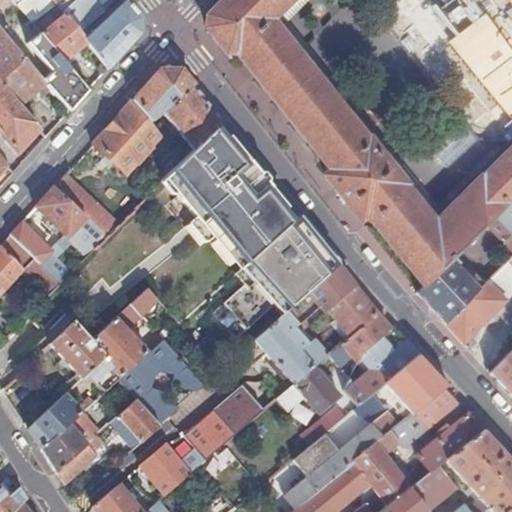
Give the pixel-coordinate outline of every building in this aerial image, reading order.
[(57,7),(50,0),(27,0),(18,7),(34,25),(52,11),(57,7)] [(50,0),(57,7),(61,13),(63,15),(64,15),(79,0),(50,0)] [(79,0),(64,15),(65,16),(80,35),(88,27),(115,0),(79,0)] [(317,155),(332,174),(326,179),(361,223),(367,218),(390,246),(425,289),(450,265),(488,227),(511,203),(511,0),(227,0),(208,20),(208,31),(227,55),(238,56),(317,155)] [(88,27),(80,35),(88,45),(107,70),(139,35),(139,20),(126,3),(93,33),(88,27)] [(52,11),(56,17),(61,13),(57,7),(52,11)] [(65,16),(41,34),(65,64),(88,45),(80,35),(65,16)] [(0,84),(1,86),(24,62),(0,34),(0,84)] [(27,46),(51,75),(42,82),(50,91),(69,113),(88,92),(65,64),(41,34),(27,46)] [(42,82),(24,62),(1,86),(19,107),(38,91),(42,96),(50,91),(42,82)] [(158,73),(133,101),(151,123),(163,113),(194,151),(219,126),(222,123),(182,74),(158,73)] [(0,136),(17,157),(40,131),(19,107),(1,86),(0,84),(0,136)] [(151,123),(133,101),(92,145),(126,176),(136,165),(138,166),(149,154),(147,152),(162,136),(151,123)] [(177,194),(179,197),(197,220),(203,228),(211,239),(214,242),(217,239),(228,253),(241,269),(294,222),(291,218),(287,222),(265,193),(269,190),(269,189),(266,186),(262,188),(253,177),(257,174),(247,161),(247,162),(243,165),(217,131),(221,128),(221,127),(219,126),(194,151),(184,161),(168,176),(180,192),(177,194)] [(72,180),(89,183),(93,158),(76,155),(72,180)] [(0,160),(0,188),(11,176),(10,172),(0,160)] [(64,176),(53,189),(107,237),(125,220),(64,176)] [(65,235),(48,251),(20,226),(9,237),(61,285),(73,273),(58,260),(74,243),(89,256),(107,237),(53,189),(36,208),(65,235)] [(511,203),(488,227),(511,250),(511,203)] [(250,280),(222,305),(245,331),(271,307),(281,318),(286,314),(338,268),(322,249),(318,253),(308,242),(312,238),(313,237),(297,219),(294,222),(241,269),(250,280)] [(61,285),(9,237),(0,247),(0,295),(25,268),(50,296),(61,285)] [(511,259),(477,294),(445,326),(464,347),(488,323),(508,303),(507,302),(511,297),(511,259)] [(450,265),(425,289),(419,295),(418,297),(445,326),(477,294),(464,281),(450,265)] [(355,288),(338,268),(286,314),(298,327),(305,321),(320,308),(325,314),(329,311),(355,288)] [(355,288),(329,311),(349,337),(376,314),(355,288)] [(92,341),(108,357),(87,376),(105,394),(119,382),(120,380),(120,379),(147,354),(142,349),(124,329),(149,305),(147,304),(154,298),(147,289),(121,314),(92,341)] [(254,366),(266,356),(292,386),(313,368),(328,356),(314,340),(299,353),(286,338),(298,327),(286,314),(281,318),(243,352),(254,366)] [(341,344),(328,355),(339,368),(351,357),(357,365),(358,363),(360,360),(362,355),(389,330),(376,314),(349,337),(341,344)] [(311,327),(305,321),(298,327),(305,333),(310,328),(311,327)] [(0,345),(11,335),(0,323),(0,345)] [(73,324),(49,346),(82,381),(87,376),(108,357),(92,341),(91,342),(73,324)] [(362,355),(360,360),(369,371),(366,374),(352,385),(349,381),(344,391),(357,407),(378,390),(420,355),(393,326),(389,330),(362,355)] [(162,341),(156,335),(142,349),(147,354),(162,341)] [(137,403),(158,427),(177,410),(161,404),(164,395),(151,390),(153,378),(160,373),(173,377),(172,387),(195,395),(203,386),(162,341),(147,354),(120,379),(120,380),(119,382),(137,403)] [(511,353),(490,375),(511,398),(511,353)] [(437,374),(420,355),(378,390),(396,410),(395,412),(402,420),(441,388),(442,389),(447,385),(437,374)] [(360,360),(358,363),(366,374),(369,371),(360,360)] [(318,416),(339,399),(313,368),(292,386),(318,416)] [(286,385),(269,399),(283,415),(299,401),(286,385)] [(397,425),(382,438),(352,462),(387,507),(409,490),(383,457),(394,449),(405,449),(458,405),(442,389),(441,388),(402,420),(397,425)] [(261,413),(241,389),(184,439),(204,463),(261,413)] [(77,409),(65,396),(27,430),(40,452),(82,415),(94,404),(89,399),(77,409)] [(137,403),(118,419),(140,444),(141,444),(159,428),(158,427),(137,403)] [(338,408),(326,418),(334,427),(346,417),(338,408)] [(386,414),(372,426),(382,438),(397,425),(386,414)] [(100,435),(82,415),(40,452),(55,474),(98,437),(100,435)] [(467,415),(415,456),(429,474),(438,467),(445,461),(482,432),(467,415)] [(326,418),(303,438),(310,447),(325,435),(334,427),(326,418)] [(118,419),(111,425),(133,450),(140,444),(118,419)] [(307,479),(283,498),(293,510),(352,462),(382,438),(372,426),(339,452),(325,435),(310,447),(293,461),(307,479)] [(445,461),(490,511),(511,511),(511,462),(482,432),(445,461)] [(107,447),(98,437),(55,474),(63,486),(107,447)] [(165,448),(140,468),(164,497),(198,469),(205,463),(204,463),(184,439),(183,437),(165,448)] [(380,511),(387,507),(352,462),(293,510),(291,511),(335,511),(361,491),(365,497),(362,499),(364,502),(351,511),(380,511)] [(278,492),(298,477),(287,463),(267,478),(278,492)] [(409,490),(387,507),(380,511),(427,511),(456,489),(438,467),(429,474),(409,490)] [(92,508),(95,511),(137,511),(118,487),(92,508)] [(0,489),(0,511),(12,511),(21,504),(25,501),(17,490),(8,497),(0,489)] [(162,511),(156,503),(152,507),(145,511),(162,511)]
